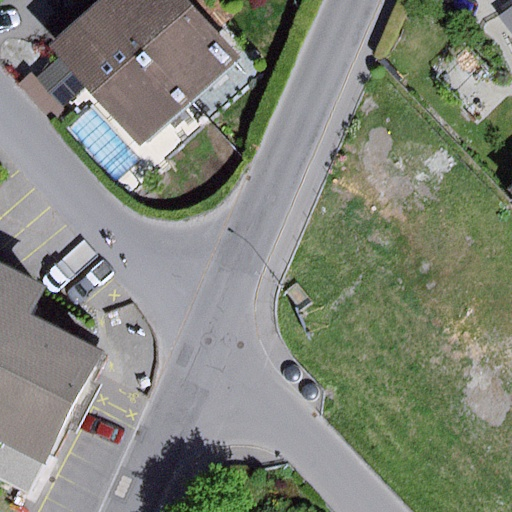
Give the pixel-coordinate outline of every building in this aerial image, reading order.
[(186,0),(105,0),(103,2),(191,101),(239,59),(186,0)] [(103,2),(51,49),(140,148),(191,101),(103,2)] [(511,9),(500,18),(511,34),(511,9)] [(57,61),(37,79),(62,108),(82,91),(57,61)] [(217,156),(200,171),(216,188),(233,173),(217,156)] [(46,288),(0,265),(0,483),(29,498),(103,353),(31,317),(46,288)] [(193,511),(215,511),(222,497),(203,490),(193,511)]
